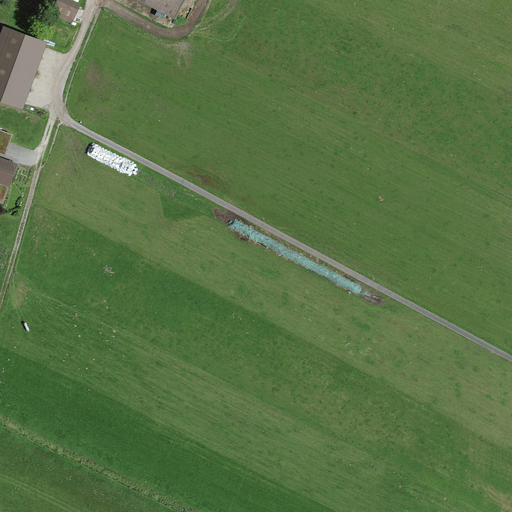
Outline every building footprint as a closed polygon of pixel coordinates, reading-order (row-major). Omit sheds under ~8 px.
[(83,6),(70,0),(60,0),(54,14),(74,23),(83,6)] [(142,0),(176,17),(184,0),(142,0)] [(43,39),(4,27),(0,40),(0,92),(24,100),(43,39)] [(0,152),(7,154),(14,133),(0,128),(0,152)] [(16,163),(0,157),(0,198),(3,199),(16,163)]
